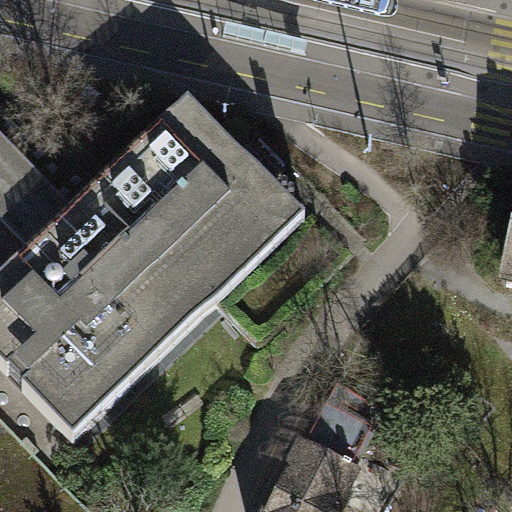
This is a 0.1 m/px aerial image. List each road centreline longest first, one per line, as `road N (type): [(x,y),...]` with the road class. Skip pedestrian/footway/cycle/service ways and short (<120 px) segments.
road 1 (tertiary): [(0,6),(511,122)]
road 2 (tertiary): [(511,60),(234,0)]
